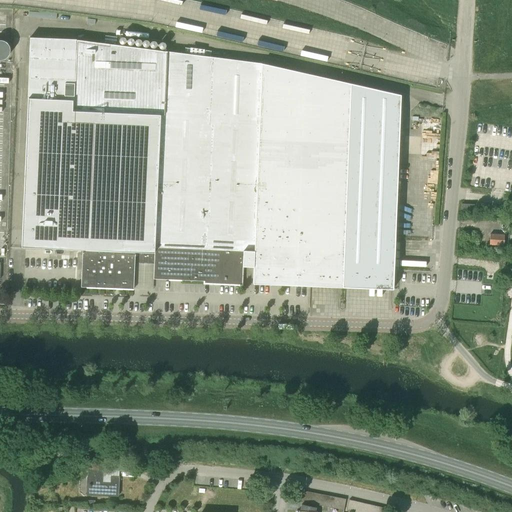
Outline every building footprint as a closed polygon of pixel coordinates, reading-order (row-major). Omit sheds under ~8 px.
[(390,238),(398,95),(261,63),(259,126),(209,124),(209,104),(164,102),(168,52),(76,40),(30,38),(21,249),(82,251),(81,287),(87,287),(87,285),(132,287),(132,289),(133,289),(134,263),(154,264),(153,279),(176,280),(176,276),(181,276),(181,280),(204,281),(203,283),(242,285),(243,266),(253,267),(252,284),(388,289),(390,238)] [(10,52),(10,50),(10,48),(9,46),(8,44),(7,43),(5,42),(3,41),(1,40),(0,40),(0,60),(1,60),(3,60),(5,59),(7,58),(8,56),(9,54),(10,52)] [(421,161),(438,162),(439,120),(422,120),(421,161)] [(503,245),(504,235),(490,234),(489,244),(503,245)] [(120,469),(103,469),(87,468),(87,482),(89,482),(89,494),(118,495),(119,476),(120,469)] [(352,511),(355,501),(349,500),(346,511),(352,511)] [(360,502),(357,511),(363,511),(365,504),(360,502)]
